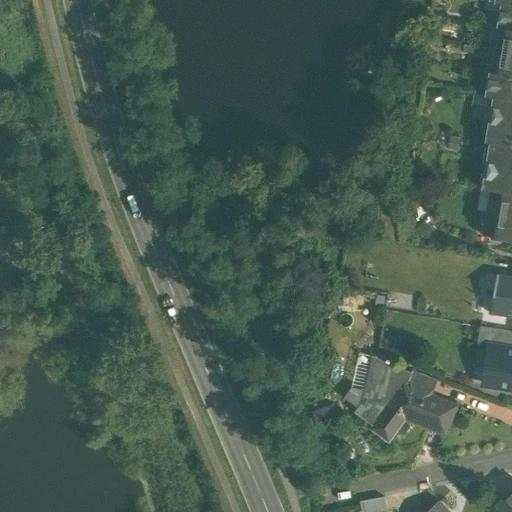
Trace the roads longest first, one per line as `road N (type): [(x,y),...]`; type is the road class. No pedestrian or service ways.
road 1 (secondary): [(264,511),(138,204),(77,0)]
road 2 (residential): [(511,457),(335,495)]
